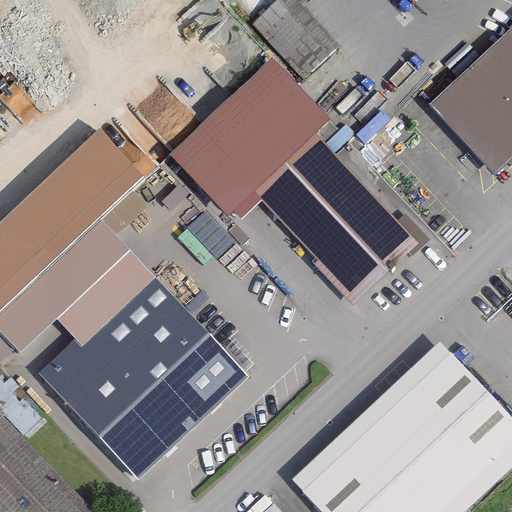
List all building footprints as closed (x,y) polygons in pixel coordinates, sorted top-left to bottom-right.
[(277,0),(253,22),(285,57),(293,50),(313,71),(341,45),(299,0),(277,0)] [(511,156),(511,26),(433,102),(498,170),(511,156)] [(165,106),(158,98),(171,88),(158,71),(130,93),(150,118),(165,106)] [(416,248),(312,132),(248,189),(352,305),(416,248)] [(143,179),(100,133),(0,224),(0,511),(92,511),(94,511),(27,438),(46,421),(0,371),(0,368),(20,351),(69,305),(88,326),(40,371),(141,481),(251,379),(150,271),(116,302),(96,281),(128,251),(99,219),(143,179)] [(208,252),(227,232),(205,211),(186,231),(208,252)] [(287,483),(313,511),(457,511),(511,462),(511,431),(435,348),(287,483)]
